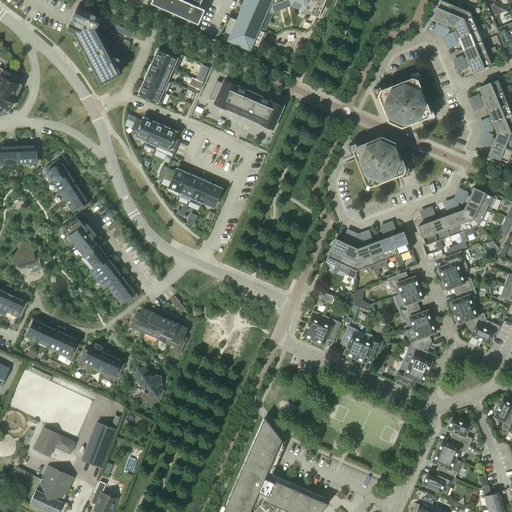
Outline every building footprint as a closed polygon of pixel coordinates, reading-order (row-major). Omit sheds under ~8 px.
[(152,0),(151,3),(198,23),(204,9),(198,7),(201,1),(198,0),(152,0)] [(222,35),(258,50),(257,49),(264,33),(258,30),(267,7),(284,0),(295,0),(302,3),(300,10),(318,18),(325,0),(246,0),(237,21),(230,18),(223,34),(222,34),(222,35)] [(440,24),(443,26),(452,5),(450,4),(440,0),(439,0),(432,18),(441,22),(440,24)] [(470,12),(454,6),(452,5),(443,26),(447,27),(448,25),(454,27),(470,12)] [(493,5),(490,6),(494,15),(505,11),(493,5)] [(109,61),(92,28),(96,25),(98,23),(100,17),(77,7),(67,29),(73,31),(101,83),(120,73),(116,67),(113,60),(112,59),(109,61)] [(470,12),(454,27),(457,33),(454,35),(455,38),(477,29),(476,27),(470,12)] [(98,23),(132,38),(134,33),(100,17),(98,23)] [(511,30),(510,29),(504,26),(497,29),(504,47),(511,45),(511,48),(511,30)] [(477,29),(455,38),(457,42),(460,41),(463,49),(481,41),(478,32),(477,29)] [(118,42),(120,36),(110,32),(108,37),(118,42)] [(115,59),(113,60),(116,67),(118,66),(129,41),(124,39),(115,59)] [(463,49),(466,57),(463,58),(465,61),(486,53),(485,50),(481,41),(463,49)] [(174,70),(176,71),(181,59),(179,59),(174,56),(171,55),(171,53),(165,50),(164,52),(158,49),(154,61),(174,70)] [(486,53),(465,61),(466,65),(469,64),(473,72),(491,65),(487,55),(486,53)] [(192,85),(200,63),(194,60),(186,83),(192,85)] [(169,81),(174,70),(154,61),(152,65),(150,64),(148,70),(149,71),(149,72),(169,81)] [(0,68),(0,89),(16,97),(17,93),(18,94),(22,86),(13,82),(16,76),(0,68)] [(164,92),(164,91),(169,81),(149,72),(148,73),(147,72),(144,78),(146,79),(144,83),(164,92)] [(380,90),(378,95),(388,121),(390,122),(390,121),(399,125),(399,126),(401,127),(427,116),(429,112),(417,80),(412,78),(410,78),(388,87),(380,90)] [(209,98),(215,100),(214,103),(215,103),(215,104),(225,109),(226,108),(261,124),(271,129),(272,128),(273,129),(277,120),(280,116),(279,115),(282,106),(282,105),(271,101),(235,86),(236,85),(225,80),(225,81),(224,81),(223,83),(216,80),(209,98)] [(479,97),(481,100),(502,92),(501,89),(497,80),(479,87),(482,96),(479,97)] [(166,92),(164,91),(164,92),(144,83),(139,94),(161,104),(166,92)] [(16,97),(0,89),(0,110),(2,105),(10,108),(14,100),(16,97)] [(502,92),(481,100),(482,104),(485,103),(488,111),(507,103),(503,94),(502,92)] [(507,103),(488,111),(492,119),(489,120),(490,124),(511,115),(511,113),(507,103)] [(511,115),(490,124),(492,127),(495,126),(497,132),(511,132),(511,115)] [(146,141),(154,122),(143,117),(142,120),(136,118),(131,128),(137,131),(135,136),(146,140),(146,141)] [(159,124),(154,122),(146,141),(146,140),(144,145),(156,150),(166,127),(164,127),(165,125),(160,123),(159,124)] [(166,127),(156,150),(173,157),(180,140),(175,138),(177,132),(166,127)] [(511,150),(511,132),(497,132),(495,139),(492,137),(490,141),(511,150)] [(365,183),(370,185),(402,173),(404,168),(394,142),(392,141),(392,142),(383,138),(383,137),(381,136),(355,147),(353,151),(365,183)] [(511,151),(511,150),(490,141),(489,145),(492,146),(488,154),(501,160),(500,161),(507,164),(511,153),(511,151)] [(0,164),(18,163),(17,145),(0,146),(0,164)] [(18,163),(37,163),(36,145),(17,145),(18,163)] [(63,156),(45,168),(54,182),(69,172),(66,167),(69,165),(63,156)] [(180,192),(188,174),(176,169),(176,171),(168,168),(163,178),(171,182),(169,187),(180,192)] [(69,172),(54,182),(60,192),(75,182),(69,172)] [(189,201),(200,177),(193,174),(192,176),(188,174),(180,192),(178,196),(189,201)] [(206,180),(200,177),(189,201),(201,206),(203,202),(202,202),(210,184),(206,182),(206,180)] [(75,182),(60,192),(66,201),(81,191),(75,182)] [(202,202),(203,202),(214,207),(222,189),(210,184),(202,202)] [(491,210),(497,197),(485,192),(484,193),(473,188),(470,196),(467,195),(465,199),(486,208),(485,210),(489,212),(490,210),(491,210)] [(81,191),(66,201),(73,211),(76,209),(78,212),(90,205),(81,191)] [(466,203),(464,209),(478,225),(485,210),(486,208),(465,199),(464,202),(466,203)] [(478,225),(464,209),(457,212),(456,209),(453,210),(461,232),(459,233),(460,238),(465,236),(463,231),(478,225)] [(450,214),(442,217),(449,236),(459,233),(461,232),(453,210),(449,212),(450,214)] [(75,243),(85,256),(99,245),(84,226),(87,223),(80,214),(62,227),(67,233),(64,239),(70,247),(75,243)] [(433,218),(429,219),(437,241),(435,241),(436,246),(441,244),(439,240),(449,236),(442,217),(434,221),(433,218)] [(506,217),(502,224),(509,227),(511,220),(506,217)] [(437,241),(429,219),(425,220),(427,223),(418,226),(425,245),(435,241),(437,241)] [(115,222),(107,228),(110,231),(114,228),(117,231),(112,235),(115,238),(123,232),(115,222)] [(397,261),(401,259),(400,254),(410,251),(403,232),(394,235),(393,232),(389,234),(397,255),(395,256),(397,261)] [(397,255),(389,234),(386,235),(387,238),(379,241),(386,260),(395,256),(397,255)] [(335,239),(327,257),(325,262),(335,266),(337,262),(339,263),(349,242),(345,240),(344,243),(335,239)] [(23,242),(14,258),(15,265),(21,268),(28,266),(32,265),(35,260),(34,258),(33,253),(30,251),(32,248),(30,241),(23,242)] [(386,260),(379,241),(370,244),(369,241),(366,242),(374,264),(371,265),(373,269),(378,268),(376,263),(386,260)] [(338,270),(346,274),(345,275),(356,280),(356,271),(357,249),(351,246),(352,244),(349,242),(339,263),(337,262),(335,266),(334,267),(339,269),(338,270)] [(356,271),(371,265),(374,264),(366,242),(362,244),(363,247),(357,249),(356,271)] [(99,245),(85,256),(94,268),(95,269),(109,257),(109,258),(111,256),(101,243),(99,245)] [(498,257),(503,259),(507,248),(503,247),(498,257)] [(499,248),(491,251),(494,258),(499,248)] [(441,277),(442,278),(460,271),(461,272),(466,270),(460,252),(442,259),(444,265),(438,268),(438,269),(437,272),(439,276),(441,277)] [(32,265),(28,266),(30,273),(41,270),(38,257),(34,258),(35,260),(32,265)] [(94,268),(91,271),(98,280),(115,266),(109,258),(109,257),(95,269),(94,268)] [(115,266),(98,280),(104,289),(108,286),(122,275),(115,266)] [(461,272),(460,271),(442,278),(442,280),(441,282),(443,287),(445,288),(446,290),(458,285),(460,291),(473,286),(470,279),(464,277),(463,277),(461,272)] [(394,296),(419,287),(418,286),(419,283),(418,279),(415,277),(415,276),(403,281),(400,274),(388,279),(391,287),(395,288),(397,295),(394,296)] [(122,275),(108,286),(115,295),(129,284),(122,275)] [(129,284),(115,295),(122,304),(126,301),(128,304),(139,296),(129,284)] [(511,287),(504,285),(500,297),(511,300),(511,287)] [(475,304),(472,294),(475,293),(473,286),(460,291),(462,297),(450,301),(451,303),(449,305),(451,310),(454,311),(454,312),(473,305),(475,304)] [(419,289),(419,287),(394,296),(401,313),(413,309),(411,303),(423,298),(422,297),(424,294),(422,290),(419,289)] [(362,301),(363,289),(356,292),(356,294),(355,304),(363,308),(370,305),(362,301)] [(0,313),(5,316),(7,312),(6,311),(14,295),(3,290),(0,296),(0,313)] [(319,299),(332,304),(335,297),(323,292),(319,299)] [(346,300),(355,304),(356,294),(350,292),(346,300)] [(14,295),(6,311),(7,312),(21,318),(28,302),(14,295)] [(185,308),(175,295),(170,299),(180,312),(185,308)] [(473,305),(454,312),(455,314),(454,316),(455,321),(458,322),(458,323),(470,319),(473,325),(485,320),(483,314),(477,316),(473,305)] [(140,313),(136,311),(129,327),(145,334),(153,314),(142,309),(140,313)] [(413,309),(401,313),(403,320),(409,323),(411,322),(413,328),(431,321),(431,319),(432,317),(430,312),(428,311),(427,310),(415,314),(413,309)] [(313,340),(323,316),(313,311),(302,335),(303,336),(304,339),(309,340),(311,339),(313,340)] [(166,319),(153,314),(145,334),(157,339),(166,319)] [(340,323),(323,316),(313,340),(314,341),(315,343),(320,345),(322,344),(324,345),(329,333),(335,335),(340,323)] [(30,328),(27,335),(38,340),(45,324),(31,317),(27,327),(30,328)] [(166,319),(157,339),(168,344),(177,324),(166,319)] [(485,320),(473,325),(474,328),(470,335),(488,344),(493,333),(495,334),(499,326),(485,320)] [(413,328),(406,330),(407,332),(406,333),(408,338),(410,339),(411,342),(410,345),(422,351),(425,342),(423,336),(435,332),(435,331),(436,328),(434,324),(432,322),(431,321),(413,328)] [(49,345),(56,329),(45,324),(38,340),(49,345)] [(177,324),(168,344),(176,348),(174,353),(179,355),(185,342),(182,340),(187,328),(177,324)] [(56,329),(49,345),(59,350),(60,350),(67,334),(63,332),(64,328),(58,325),(56,329)] [(365,334),(355,329),(348,326),(343,339),(349,341),(344,353),(345,354),(346,356),(350,358),(353,357),(354,358),(365,334)] [(365,333),(365,334),(354,358),(356,359),(357,361),(361,363),(364,362),(365,363),(368,357),(374,359),(382,341),(372,337),(372,335),(367,333),(366,334),(365,333)] [(59,350),(58,354),(72,361),(80,344),(76,343),(78,339),(67,334),(60,350),(59,350)] [(84,349),(77,364),(79,368),(88,367),(89,364),(93,366),(101,350),(102,347),(98,344),(95,344),(94,346),(91,345),(88,350),(84,349)] [(410,345),(402,362),(426,372),(427,371),(430,370),(432,365),(431,363),(431,361),(419,356),(422,351),(410,345)] [(93,366),(91,369),(102,375),(112,355),(101,350),(93,366)] [(112,355),(102,375),(113,379),(119,377),(125,363),(121,362),(122,359),(112,355)] [(402,362),(398,372),(395,379),(412,386),(415,380),(422,383),(422,382),(425,381),(427,376),(426,374),(426,372),(402,362)] [(0,386),(9,368),(0,363),(0,386)] [(384,367),(377,364),(374,371),(381,375),(384,367)] [(136,372),(134,375),(138,381),(142,381),(146,386),(144,390),(146,393),(143,398),(145,402),(159,400),(163,391),(158,384),(160,382),(160,380),(160,377),(159,376),(158,376),(156,376),(152,378),(145,367),(141,368),(137,368),(136,372)] [(501,427),(507,430),(511,420),(511,417),(507,416),(511,405),(511,403),(502,398),(500,404),(497,405),(495,409),(496,411),(493,417),(504,422),(501,427)] [(456,439),(468,445),(471,439),(465,436),(470,426),(464,423),(463,421),(459,419),(456,420),(451,417),(446,428),(458,434),(456,439)] [(280,441),(263,419),(222,511),(319,511),(328,503),(274,479),(273,481),(265,477),(280,441)] [(116,430),(97,422),(82,460),(102,468),(116,430)] [(49,457),(60,435),(43,427),(33,449),(49,457)] [(468,445),(456,439),(453,445),(441,440),(438,442),(436,447),(437,449),(437,451),(455,459),(459,449),(465,451),(468,445)] [(444,467),(441,472),(454,478),(461,461),(455,459),(437,451),(436,452),(433,453),(431,458),(432,460),(432,462),(444,467)] [(46,511),(57,511),(74,477),(48,465),(40,479),(17,467),(11,477),(36,490),(29,504),(46,511)] [(454,478),(441,472),(439,478),(427,473),(426,474),(424,475),(422,480),(423,482),(422,484),(446,495),(454,478)] [(482,487),(488,485),(484,475),(478,477),(482,487)] [(111,511),(118,499),(102,492),(106,484),(100,481),(90,503),(95,505),(91,511),(111,511)] [(487,508),(503,504),(499,492),(489,495),(484,496),(487,508)] [(433,501),(424,497),(420,505),(415,503),(411,511),(412,511),(427,511),(429,509),(431,505),(433,501)] [(457,503),(448,499),(446,503),(455,507),(457,503)] [(466,507),(457,503),(455,507),(464,511),(466,507)]
